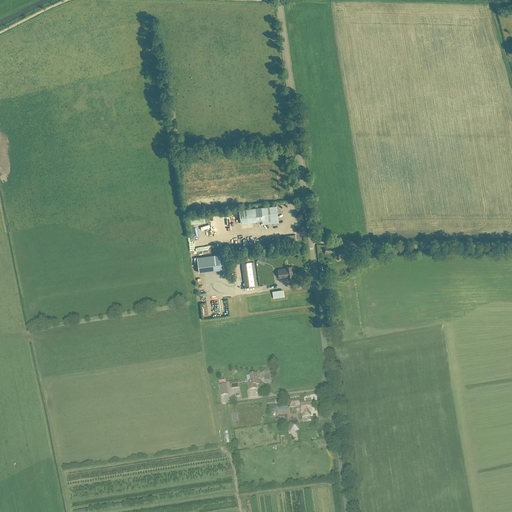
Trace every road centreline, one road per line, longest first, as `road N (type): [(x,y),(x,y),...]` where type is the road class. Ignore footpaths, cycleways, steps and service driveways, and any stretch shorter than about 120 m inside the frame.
road 1 (unclassified): [(345,511),(310,243)]
road 2 (unclassified): [(310,243),(279,0)]
road 3 (unclassified): [(511,244),(310,243)]
